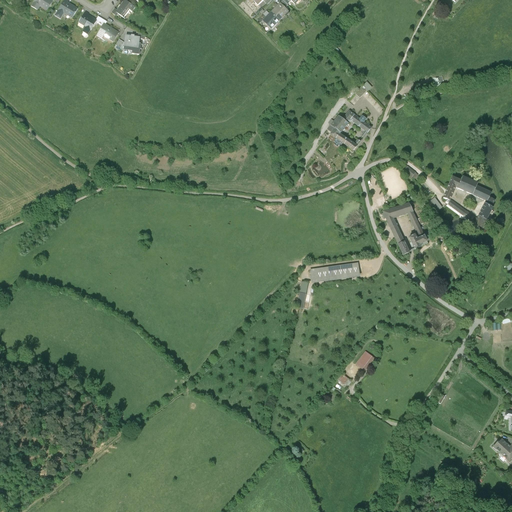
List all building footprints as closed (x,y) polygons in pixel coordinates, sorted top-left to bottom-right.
[(47,0),(36,0),(31,9),(37,12),(40,9),(47,13),(53,3),(47,0)] [(59,12),(55,18),(60,21),(64,15),(72,20),(78,10),(67,4),(68,2),(65,1),(58,12),(59,12)] [(125,1),(117,11),(116,13),(118,15),(124,19),(130,11),(132,13),(135,9),(125,1)] [(270,12),(278,20),(287,11),(285,8),(283,6),(284,6),(280,3),(280,4),(279,3),(270,12)] [(273,25),(278,20),(270,12),(262,20),(265,22),(270,27),(273,24),(273,25)] [(85,14),(79,24),(86,29),(83,34),(87,36),(90,32),(96,22),(87,17),(88,15),(85,14)] [(100,19),(97,24),(103,28),(104,26),(105,26),(107,23),(100,19)] [(119,34),(105,26),(104,26),(103,28),(97,38),(102,42),(104,39),(113,44),(119,34)] [(137,39),(126,37),(125,49),(129,49),(129,51),(138,52),(139,40),(139,39),(137,39)] [(125,44),(120,41),(116,47),(121,50),(125,44)] [(363,86),(355,94),(360,98),(367,91),(368,91),(372,88),(367,82),(363,86)] [(360,119),(349,111),(342,119),(348,124),(350,120),(365,132),(361,136),(363,139),(372,129),(364,123),(366,119),(362,116),(360,119)] [(331,126),(335,129),(340,133),(343,130),(343,131),(344,129),(346,126),(347,126),(348,125),(348,124),(342,119),(339,116),(338,117),(339,117),(334,123),(331,126),(331,125),(331,126)] [(360,142),(357,140),(354,145),(351,142),(339,134),(340,133),(335,129),(331,134),(331,135),(336,139),(334,142),(335,143),(334,145),(337,147),(339,145),(340,147),(343,143),(347,147),(353,152),(353,151),(361,142),(361,141),(360,142)] [(408,167),(407,167),(405,170),(404,171),(412,177),(415,173),(408,167)] [(463,177),(461,181),(458,189),(473,195),(477,186),(478,183),(463,177)] [(461,181),(452,178),(451,181),(443,199),(447,200),(446,202),(448,204),(450,201),(455,188),(458,189),(461,181)] [(491,193),(477,186),(473,195),(487,202),(489,198),(491,193)] [(442,208),(434,198),(428,203),(435,213),(442,208)] [(494,201),(489,198),(487,202),(485,205),(491,208),(494,201)] [(467,213),(450,201),(448,204),(475,224),(477,219),(467,212),(467,213)] [(398,245),(404,242),(394,218),(408,214),(417,234),(415,235),(417,240),(424,236),(424,235),(419,226),(416,220),(413,213),(409,204),(389,210),(383,212),(387,220),(393,232),(398,245)] [(492,208),(491,208),(485,205),(479,216),(486,220),(492,208)] [(482,227),(486,220),(479,216),(477,219),(475,224),(482,227)] [(422,217),(416,220),(419,226),(425,223),(422,217)] [(424,235),(424,236),(427,241),(435,237),(431,231),(424,235)] [(417,240),(415,235),(409,238),(414,249),(415,250),(421,247),(420,245),(427,242),(427,241),(424,236),(417,240)] [(409,252),(404,242),(398,245),(403,255),(409,253),(409,252)] [(358,266),(312,272),(313,282),(359,276),(358,266)] [(310,283),(302,281),(296,307),(304,309),(310,283)] [(494,329),(495,329),(498,329),(498,328),(503,328),(503,324),(494,324),(487,329),(490,334),(493,332),(492,330),(494,329)] [(367,353),(365,351),(355,364),(364,371),(374,358),(372,356),(367,353)] [(352,381),(341,373),(336,380),(347,388),(352,381)] [(500,440),(496,445),(509,457),(511,459),(511,444),(504,437),(501,441),(500,440)]
